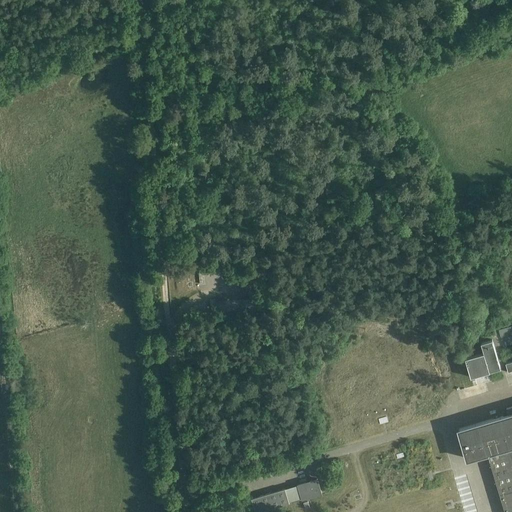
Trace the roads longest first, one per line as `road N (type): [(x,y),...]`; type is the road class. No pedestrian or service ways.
road 1 (track): [(158,190),(186,511)]
road 2 (track): [(158,190),(140,0)]
